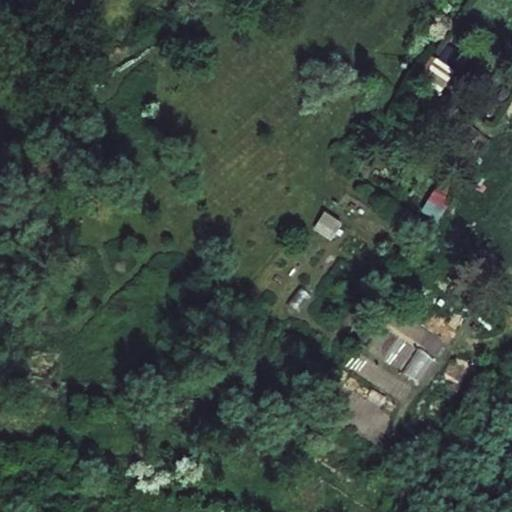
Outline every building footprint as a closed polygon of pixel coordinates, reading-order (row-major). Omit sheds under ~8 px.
[(439,61),(457,73),(470,55),(464,51),(461,57),(448,48),(439,61)] [(455,73),(434,59),(421,79),(442,93),(455,73)] [(502,102),(495,98),(487,110),(494,115),(502,102)] [(475,191),(482,181),(473,174),(465,184),(475,191)] [(425,238),(454,194),(442,186),(412,230),(425,238)]
